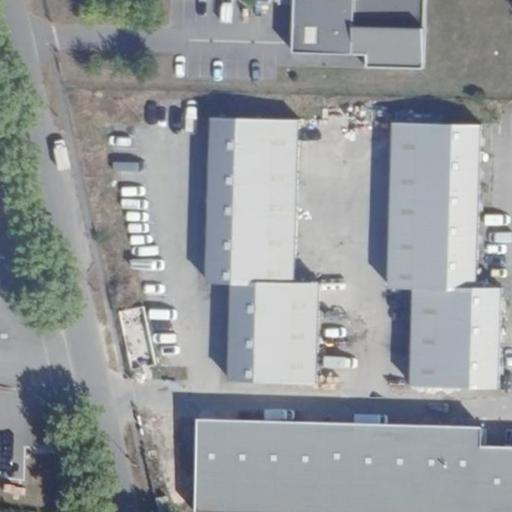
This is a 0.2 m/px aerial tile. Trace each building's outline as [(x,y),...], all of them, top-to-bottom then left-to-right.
[(426,0),(295,0),(294,51),(367,53),(367,66),(425,68),(426,0)] [(209,281),(234,281),(231,379),(318,381),(321,281),(295,280),(300,118),(214,115),(209,281)] [(390,286),(415,287),(412,384),(499,386),(502,286),(477,285),(482,123),(395,120),(390,286)] [(484,429),(203,419),(200,511),(232,511),(511,511),(511,448),(483,447),(484,429)] [(172,511),(168,495),(157,498),(160,511),(172,511)]
